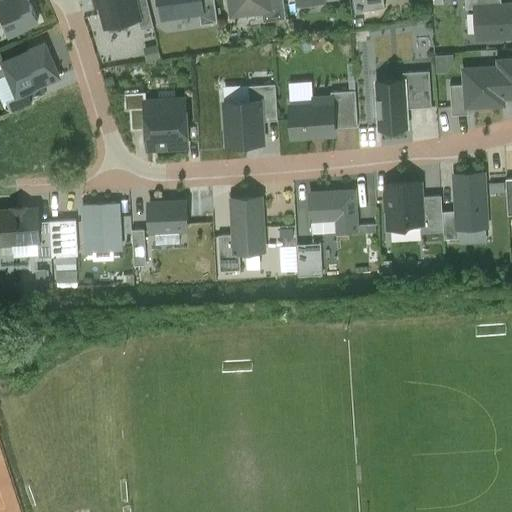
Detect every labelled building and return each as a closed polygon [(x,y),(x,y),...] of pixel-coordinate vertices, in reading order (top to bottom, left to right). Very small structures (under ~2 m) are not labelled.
[(31,0),(0,0),(0,22),(5,34),(40,19),(31,0)] [(136,0),(93,0),(94,2),(98,1),(104,24),(139,15),(140,15),(136,0)] [(154,23),(148,0),(136,0),(140,15),(139,15),(142,26),(154,23)] [(158,0),(161,16),(201,11),(206,10),(204,0),(158,0)] [(202,20),(218,18),(215,0),(204,0),(206,10),(201,11),(202,20)] [(228,0),(230,14),(263,10),(274,9),(272,0),(228,0)] [(264,18),(287,15),(284,0),(272,0),(274,9),(263,10),(264,18)] [(355,0),(356,9),(386,5),(385,0),(355,0)] [(511,0),(486,0),(473,1),(473,5),(475,37),(511,34),(511,0)] [(62,75),(46,37),(0,57),(0,66),(13,96),(62,75)] [(496,61),(462,63),(463,80),(464,105),(469,104),(507,102),(507,96),(511,95),(511,53),(496,54),(496,61)] [(432,103),(430,67),(403,69),(404,74),(407,73),(409,104),(432,103)] [(404,74),(375,76),(376,94),(373,94),(374,112),(377,112),(378,126),(410,124),(409,104),(407,73),(404,74)] [(451,81),(452,110),(469,109),(469,104),(464,105),(463,80),(451,81)] [(279,116),(276,81),(249,82),(250,95),(263,94),(265,117),(279,116)] [(359,122),(356,86),(332,88),(332,90),(335,90),(337,124),(359,122)] [(332,90),(312,92),(312,97),(288,99),(291,134),(338,130),(337,124),(335,90),(332,90)] [(187,92),(144,94),(146,147),(190,145),(187,92)] [(226,141),(266,139),(265,117),(263,94),(250,95),(223,97),(226,141)] [(487,167),(452,169),(455,226),(490,224),(487,167)] [(424,177),(383,180),(386,226),(422,224),(426,224),(425,192),(424,177)] [(357,184),(308,186),(311,230),(360,228),(357,184)] [(444,227),(442,191),(425,192),(426,224),(422,224),(422,228),(444,227)] [(264,192),(230,193),(232,230),(240,230),(241,249),(267,248),(264,192)] [(188,196),(147,198),(149,226),(189,224),(188,196)] [(121,198),(82,200),(84,248),(123,247),(121,198)] [(40,202),(0,204),(0,241),(39,240),(42,240),(41,218),(40,202)] [(77,216),(50,217),(52,254),(78,253),(77,216)] [(39,240),(39,254),(52,254),(50,217),(41,218),(42,240),(39,240)] [(145,225),(132,226),(134,263),(147,262),(145,225)] [(219,231),(221,268),(242,267),(241,249),(240,230),(232,230),(219,231)] [(297,240),(299,273),(323,271),(322,239),(297,240)]
